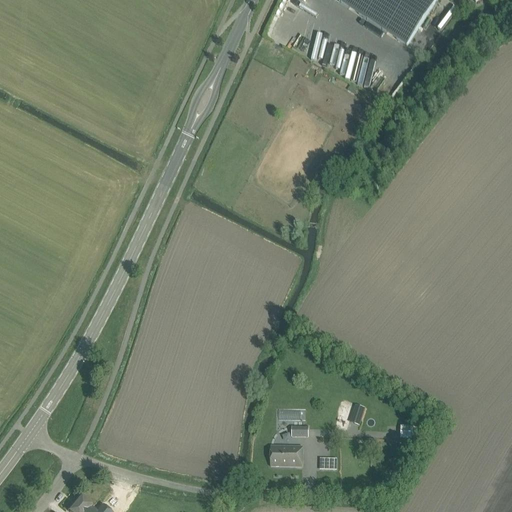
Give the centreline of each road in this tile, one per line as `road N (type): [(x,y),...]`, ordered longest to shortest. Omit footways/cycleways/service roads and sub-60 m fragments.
road 1 (secondary): [(30,433),(116,289),(190,128)]
road 2 (unclassified): [(34,511),(78,457),(30,433)]
